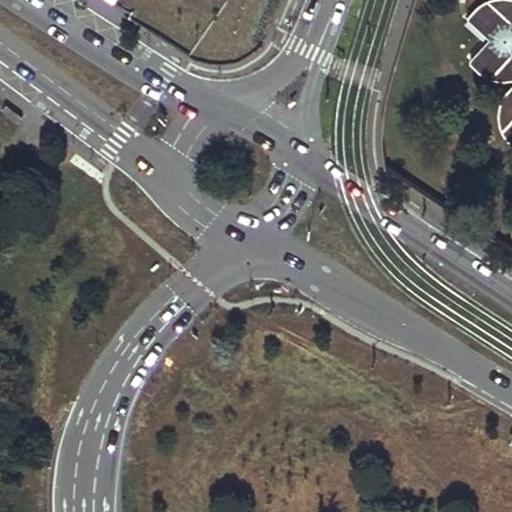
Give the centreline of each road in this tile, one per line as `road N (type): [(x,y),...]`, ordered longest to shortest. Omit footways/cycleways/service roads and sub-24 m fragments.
road 1 (motorway): [(82,511),(88,436),(126,361),(197,282),(255,239)]
road 2 (secondary): [(255,239),(511,387)]
road 3 (secondary): [(511,295),(305,150)]
road 4 (secondary): [(0,51),(170,178)]
road 5 (secondary): [(216,103),(160,80),(37,0)]
road 6 (unclassified): [(323,17),(288,61),(231,103)]
road 7 (unclassified): [(295,138),(320,59),(323,17)]
